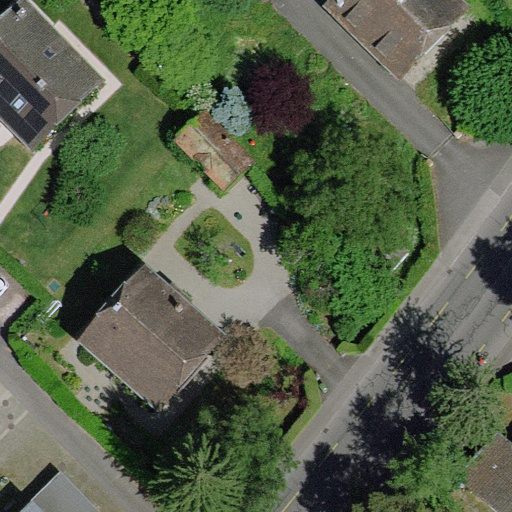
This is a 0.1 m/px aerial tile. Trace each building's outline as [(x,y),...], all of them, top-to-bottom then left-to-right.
[(460,16),(443,0),(350,0),(338,13),(401,75),(460,16)] [(24,14),(0,38),(0,109),(36,146),(96,87),(24,14)] [(207,123),(182,147),(227,192),(252,168),(207,123)] [(412,254),(371,220),(350,244),(391,278),(412,254)] [(216,345),(149,286),(93,349),(160,408),(216,345)] [(511,511),(511,451),(475,491),(497,511),(511,511)] [(24,510),(26,511),(97,511),(60,475),(24,510)]
